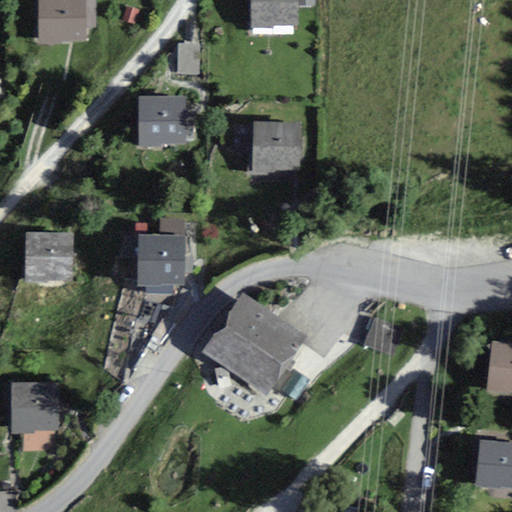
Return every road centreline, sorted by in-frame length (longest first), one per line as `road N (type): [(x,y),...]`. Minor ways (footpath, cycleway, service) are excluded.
road 1 (residential): [(444,303),(310,267),(248,274),(214,301),(100,456),(42,511)]
road 2 (residential): [(0,214),(186,0)]
road 3 (residential): [(271,511),(434,347)]
road 4 (residential): [(408,511),(434,347)]
